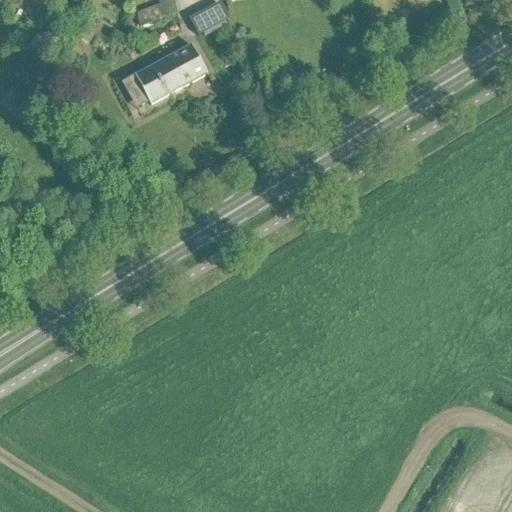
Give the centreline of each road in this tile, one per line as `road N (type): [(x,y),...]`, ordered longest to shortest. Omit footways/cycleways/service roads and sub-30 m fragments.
road 1 (primary): [(0,358),(511,44)]
road 2 (track): [(383,511),(432,433),(450,420),(489,422),(511,436)]
